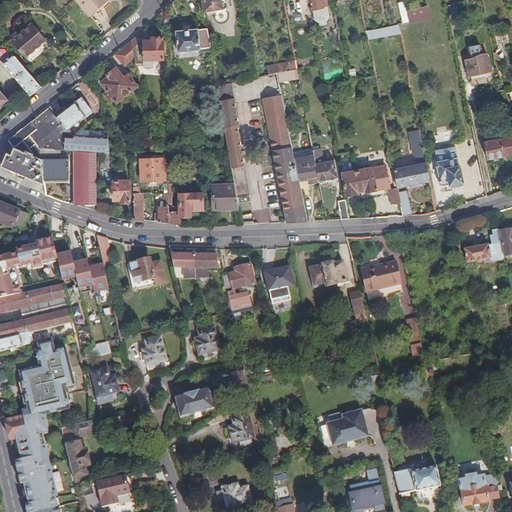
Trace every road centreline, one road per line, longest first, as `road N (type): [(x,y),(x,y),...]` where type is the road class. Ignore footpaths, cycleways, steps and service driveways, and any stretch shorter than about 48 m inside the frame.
road 1 (residential): [(0,185),(112,228),(195,234),(421,223),(511,198)]
road 2 (tertiary): [(0,133),(158,4)]
